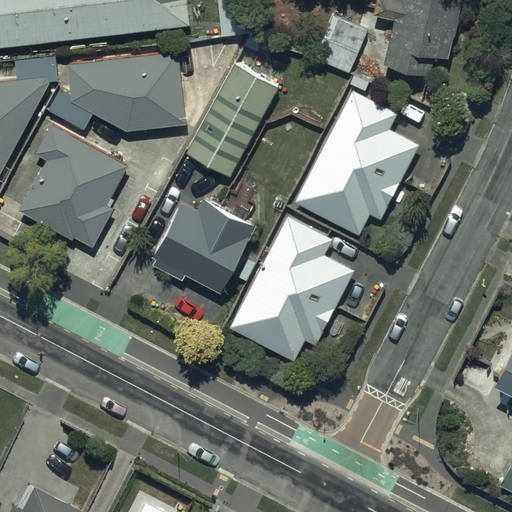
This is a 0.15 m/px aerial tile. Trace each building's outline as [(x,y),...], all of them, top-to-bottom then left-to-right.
[(0,0),(0,39),(193,20),(190,0),(0,0)] [(246,0),(219,0),(222,28),(249,26),(246,0)] [(373,0),(372,6),(395,11),(385,53),(431,64),(435,45),(451,49),(462,0),(373,0)] [(310,49),(350,65),(367,24),(327,8),(310,49)] [(178,44),(70,58),(73,85),(61,79),(48,106),(88,126),(96,108),(128,124),(187,116),(178,44)] [(18,72),(0,73),(0,172),(52,74),(62,73),(59,47),(16,52),(18,72)] [(280,79),(235,55),(187,146),(232,169),(280,79)] [(358,85),(300,198),(364,230),(375,209),(386,214),(425,138),(393,122),(401,107),(358,85)] [(131,156),(54,117),(39,145),(50,151),(22,205),(94,242),(116,198),(111,195),(131,156)] [(200,203),(180,193),(149,257),(183,273),(186,267),(224,285),(259,215),(207,190),(200,203)] [(294,211),(235,321),(299,355),(311,334),(320,339),(361,262),(331,246),(337,234),(294,211)] [(511,337),(494,371),(511,380),(511,465),(505,479),(511,482),(511,337)] [(78,511),(31,486),(16,511),(78,511)] [(162,511),(146,503),(141,511),(162,511)]
